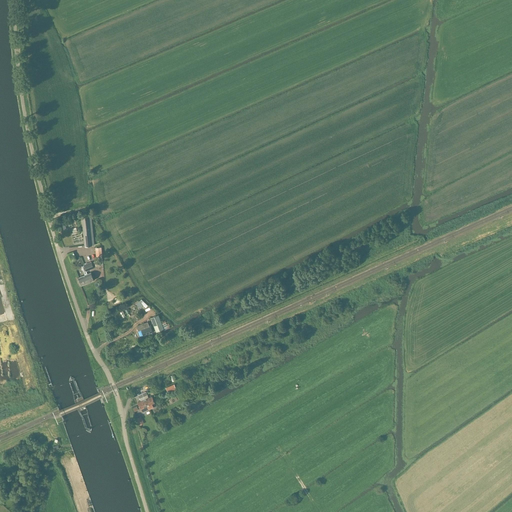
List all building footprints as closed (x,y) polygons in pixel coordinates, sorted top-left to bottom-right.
[(91,215),(81,216),(83,231),(93,230),(91,215)] [(91,262),(83,265),(86,271),(89,270),(93,268),(92,265),(91,262)] [(78,278),(81,285),(94,280),(91,272),(78,278)] [(141,299),(139,301),(146,307),(148,305),(141,299)] [(158,315),(150,318),(156,332),(164,329),(164,330),(170,328),(167,320),(161,322),(158,315)] [(147,322),(137,326),(138,330),(137,332),(139,338),(144,336),(143,335),(152,332),(151,327),(149,328),(147,322)] [(166,388),(168,392),(176,389),(174,384),(166,388)] [(152,396),(149,397),(148,397),(147,395),(144,396),(149,409),(154,407),(152,403),(155,402),(152,396)] [(140,408),(141,408),(142,412),(149,409),(144,396),(139,398),(141,401),(138,402),(140,408)] [(82,397),(74,400),(78,412),(87,409),(82,397)]
